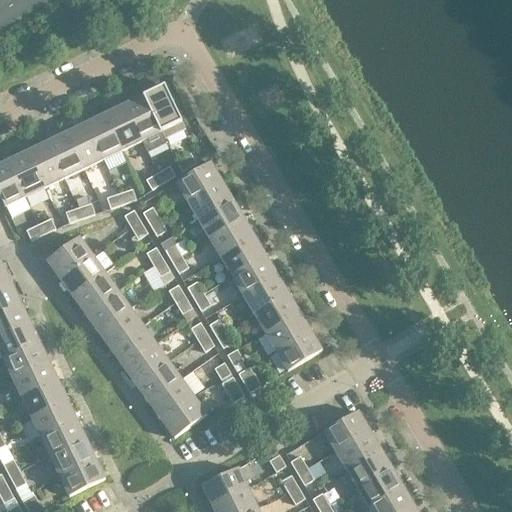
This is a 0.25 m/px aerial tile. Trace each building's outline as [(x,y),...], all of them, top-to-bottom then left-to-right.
[(165,88),(144,98),(161,134),(165,141),(185,131),(165,88)] [(161,134),(144,98),(125,107),(142,143),(161,134)] [(142,143),(125,107),(105,116),(123,152),(142,143)] [(123,152),(105,116),(86,126),(103,162),(123,152)] [(103,162),(86,126),(66,135),(84,171),(103,162)] [(84,171),(66,135),(47,144),(64,180),(84,171)] [(64,180),(47,144),(27,154),(45,190),(64,180)] [(45,190),(27,154),(8,163),(25,199),(45,190)] [(176,165),(182,174),(196,166),(191,156),(176,165)] [(25,199),(8,163),(0,166),(0,198),(5,209),(25,199)] [(222,184),(210,165),(176,185),(188,204),(222,184)] [(169,169),(158,176),(163,185),(175,179),(169,169)] [(163,185),(158,176),(146,183),(152,192),(163,185)] [(233,203),(222,184),(188,204),(199,223),(233,203)] [(133,192),(120,196),(123,207),(136,203),(133,192)] [(123,207),(120,196),(107,201),(111,211),(123,207)] [(244,221),(233,203),(199,223),(210,242),(244,221)] [(91,206),(79,210),(82,221),(95,217),(91,206)] [(82,221),(79,210),(66,215),(69,225),(82,221)] [(152,210),(143,215),(150,227),(159,221),(152,210)] [(141,224),(134,213),(124,218),(131,230),(141,224)] [(51,221),(39,227),(43,237),(56,231),(51,221)] [(166,233),(159,221),(150,227),(156,238),(166,233)] [(255,240),(244,221),(210,242),(221,260),(255,240)] [(148,236),(141,224),(131,230),(138,241),(148,236)] [(43,237),(39,227),(27,233),(31,243),(43,237)] [(47,263),(60,281),(92,258),(79,239),(47,263)] [(266,259),(255,240),(221,260),(232,279),(266,259)] [(174,247),(165,253),(172,264),(181,258),(174,247)] [(163,261),(156,250),(147,256),(153,267),(163,261)] [(102,251),(92,258),(60,281),(72,299),(105,275),(115,268),(102,251)] [(188,270),(181,258),(172,264),(178,276),(188,270)] [(277,277),(266,259),(232,279),(243,298),(277,277)] [(170,273),(163,261),(153,267),(160,279),(170,273)] [(0,290),(11,285),(1,265),(0,265),(0,290)] [(117,293),(105,275),(72,299),(85,316),(117,293)] [(288,296),(277,277),(243,298),(254,316),(288,296)] [(197,284),(187,290),(194,301),(203,296),(197,284)] [(0,314),(20,304),(11,285),(0,290),(0,314)] [(185,299),(178,287),(169,293),(176,305),(185,299)] [(130,310),(117,293),(85,316),(98,334),(130,310)] [(210,307),(203,296),(194,301),(201,313),(210,307)] [(299,315),(288,296),(254,316),(265,335),(299,315)] [(192,310),(185,299),(176,305),(182,316),(192,310)] [(0,338),(30,324),(20,304),(0,314),(0,338)] [(143,328),(130,310),(98,334),(110,351),(143,328)] [(310,333),(299,315),(265,335),(276,354),(310,333)] [(219,322),(209,327),(216,339),(226,333),(219,322)] [(39,344),(30,324),(0,338),(0,354),(3,361),(39,344)] [(208,336),(201,325),(191,331),(198,342),(208,336)] [(156,346),(143,328),(110,351),(123,369),(156,346)] [(232,345),(226,333),(216,339),(223,350),(232,345)] [(322,353),(310,333),(276,354),(288,373),(322,353)] [(214,348),(208,336),(198,342),(205,354),(214,348)] [(49,363),(39,344),(3,361),(13,381),(49,363)] [(168,363),(156,346),(123,369),(136,387),(168,363)] [(237,352),(227,358),(234,369),(243,363),(237,352)] [(58,383),(49,363),(13,381),(22,400),(58,383)] [(181,381),(168,363),(136,387),(148,404),(181,381)] [(231,376),(224,365),(215,370),(221,382),(231,376)] [(249,369),(238,376),(250,396),(261,389),(249,369)] [(244,399),(231,376),(221,382),(235,404),(244,399)] [(193,399),(181,381),(148,404),(161,422),(193,399)] [(67,402),(58,383),(22,400),(31,420),(67,402)] [(207,417),(193,399),(161,422),(174,440),(207,417)] [(77,422),(67,402),(31,420),(41,439),(77,422)] [(370,433),(358,413),(324,434),(335,453),(370,433)] [(86,441),(77,422),(41,439),(50,459),(86,441)] [(381,452),(370,433),(335,453),(346,472),(381,452)] [(95,461),(86,441),(50,459),(59,478),(95,461)] [(392,470),(381,452),(346,472),(357,491),(392,470)] [(286,468),(279,457),(269,463),(276,474),(286,468)] [(300,459),(291,465),(297,476),(307,470),(300,459)] [(105,481),(95,461),(59,478),(69,498),(105,481)] [(13,462),(3,467),(9,479),(19,473),(13,462)] [(248,490),(238,470),(202,487),(212,508),(248,490)] [(313,481),(307,470),(297,476),(304,487),(313,481)] [(403,489),(392,470),(357,491),(368,509),(403,489)] [(25,485),(19,473),(9,479),(15,491),(25,485)] [(298,489),(291,478),(282,483),(288,495),(298,489)] [(14,500),(7,488),(0,492),(0,498),(4,505),(14,500)] [(305,501),(298,489),(288,495),(295,506),(305,501)] [(405,511),(414,507),(403,489),(368,509),(369,511),(405,511)] [(252,511),(257,510),(248,490),(212,508),(213,511),(252,511)] [(322,496),(312,502),(318,511),(320,511),(329,507),(322,496)] [(42,511),(34,497),(23,504),(27,511),(42,511)]
